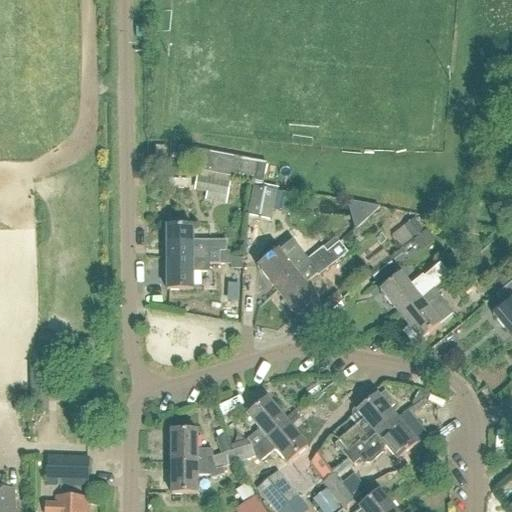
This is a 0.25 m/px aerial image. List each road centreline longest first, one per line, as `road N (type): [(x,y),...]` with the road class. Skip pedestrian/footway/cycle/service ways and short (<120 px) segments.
road 1 (residential): [(476,511),(472,405),(435,372),(293,351),(141,388)]
road 2 (unclassified): [(141,388),(129,355),(124,0)]
road 3 (unclassified): [(129,511),(130,423),(141,388)]
